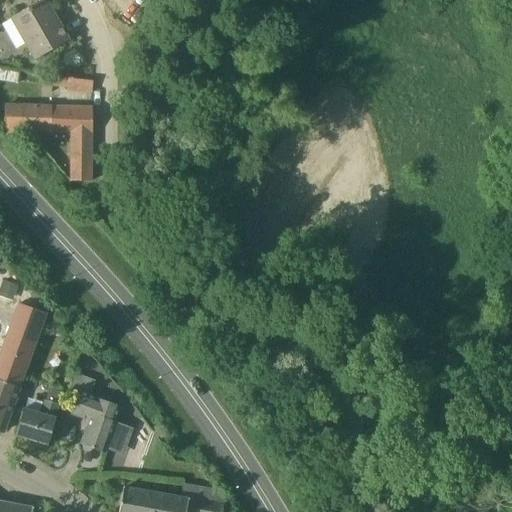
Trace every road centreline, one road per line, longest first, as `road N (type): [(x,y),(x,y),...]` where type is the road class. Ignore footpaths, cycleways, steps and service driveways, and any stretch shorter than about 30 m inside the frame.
road 1 (residential): [(365,511),(339,373),(288,333),(224,312),(139,263),(96,24),(79,0)]
road 2 (primary): [(270,511),(170,364),(0,176)]
